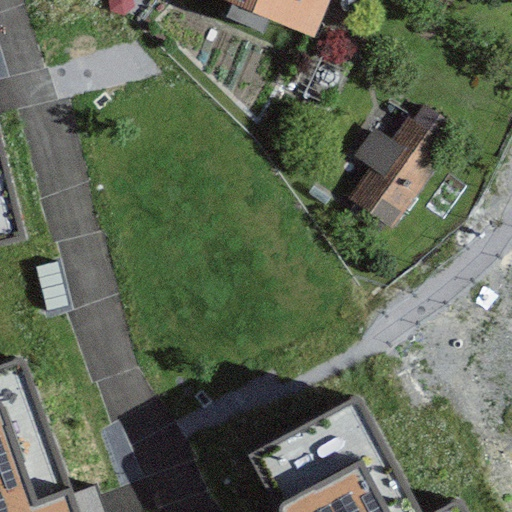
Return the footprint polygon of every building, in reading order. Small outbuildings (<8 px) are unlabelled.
[(155,7),(147,0),(113,0),(140,24),(155,7)] [(306,0),(259,0),(300,17),(306,0)] [(354,153),(370,164),(348,197),(392,226),(460,124),(424,101),(414,117),(405,111),(389,135),(373,125),(354,153)] [(0,250),(32,244),(4,115),(0,115),(0,250)] [(78,511),(23,359),(0,366),(0,511),(78,511)] [(279,511),(482,511),(412,380),(254,464),(279,511)]
